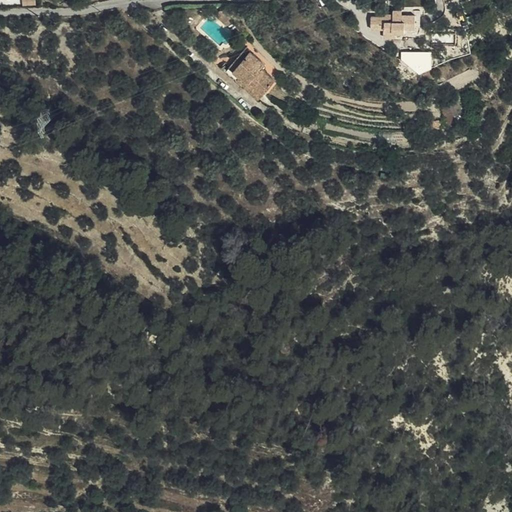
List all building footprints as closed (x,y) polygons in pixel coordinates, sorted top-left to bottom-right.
[(228,10),(221,10),(216,14),(225,22),(231,18),(228,10)] [(406,21),(406,16),(398,16),(398,17),(395,17),(395,14),(386,13),(385,16),(372,16),(372,32),(406,33),(406,25),(412,25),(412,21),(409,21),(406,21)] [(250,57),(254,53),(247,47),(243,51),(250,57)] [(266,63),(254,53),(250,57),(243,51),(226,72),(244,87),(246,85),(260,97),(275,79),(262,67),(266,63)] [(464,107),(461,101),(458,94),(440,103),(450,127),(454,124),(458,123),(455,117),(466,112),(464,107)] [(455,117),(458,123),(459,122),(469,118),(468,117),(466,112),(455,117)]
